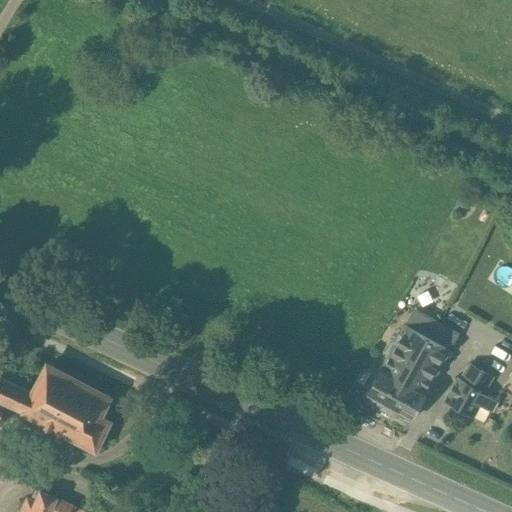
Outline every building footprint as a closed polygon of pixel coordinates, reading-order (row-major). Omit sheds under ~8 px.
[(481,316),(471,310),(461,329),(471,335),(481,316)] [(457,334),(432,320),(424,334),(449,348),(457,334)] [(424,334),(407,325),(385,365),(367,397),(409,421),(427,389),(449,348),(424,334)] [(106,396),(48,365),(34,392),(24,409),(24,410),(32,415),(33,414),(78,438),(80,438),(84,444),(93,448),(107,420),(98,415),(106,396)] [(492,377),(470,366),(461,381),(482,393),(492,377)] [(0,415),(0,416),(7,401),(24,409),(34,392),(0,376),(0,415)] [(461,381),(459,380),(447,401),(473,415),(479,405),(484,394),(482,393),(461,381)] [(497,401),(484,394),(479,405),(491,411),(497,401)] [(29,504),(28,503),(21,510),(20,511),(81,511),(83,508),(41,490),(36,500),(31,498),(29,504)]
